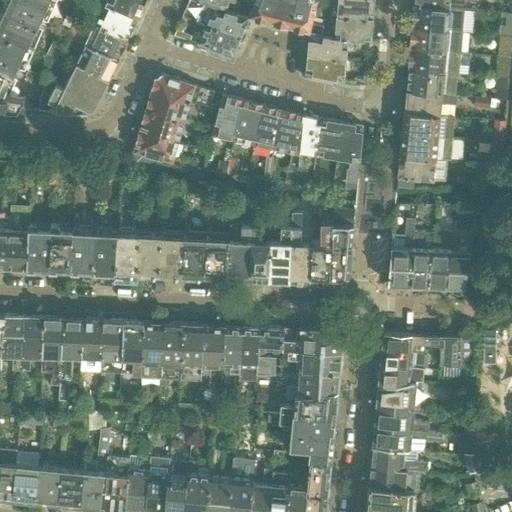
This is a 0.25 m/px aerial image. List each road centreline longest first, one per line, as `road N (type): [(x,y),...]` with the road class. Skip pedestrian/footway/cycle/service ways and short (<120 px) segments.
road 1 (residential): [(0,292),(141,304),(267,293),(368,301)]
road 2 (residential): [(374,107),(146,44)]
road 3 (residential): [(368,301),(350,511)]
road 4 (residential): [(146,44),(102,126),(0,130)]
